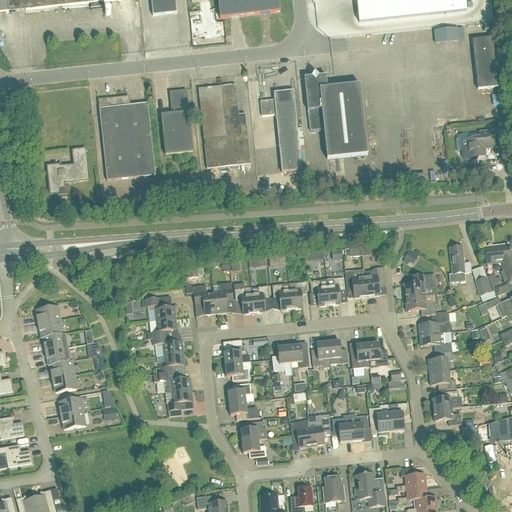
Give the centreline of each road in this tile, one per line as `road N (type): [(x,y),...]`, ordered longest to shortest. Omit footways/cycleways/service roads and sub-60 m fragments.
road 1 (residential): [(419,452),(413,382),(387,325),(216,336),(204,345),(210,427),(240,476)]
road 2 (tertiary): [(86,245),(511,209)]
road 3 (unclassified): [(0,83),(304,49),(299,0)]
road 4 (residential): [(0,486),(53,477),(12,327)]
road 5 (residential): [(240,476),(419,452)]
